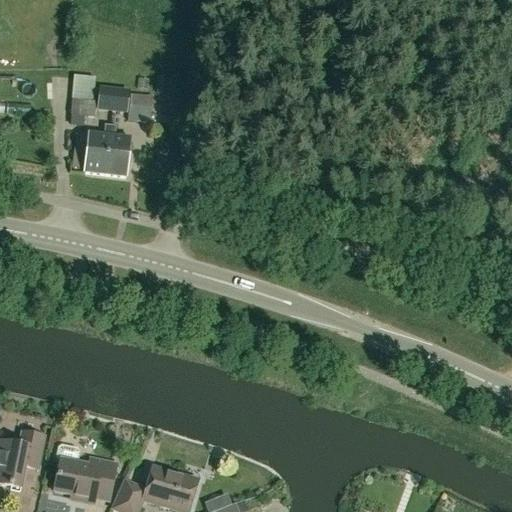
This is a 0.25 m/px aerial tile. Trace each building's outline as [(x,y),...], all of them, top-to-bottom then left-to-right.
[(128,71),(159,72),(159,57),(129,57),(128,71)] [(168,94),(170,79),(158,78),(157,93),(168,94)] [(130,109),(128,122),(150,124),(152,99),(131,97),(130,109)] [(96,106),(72,103),(70,116),(95,119),(96,106)] [(95,119),(94,122),(127,125),(128,122),(130,109),(96,106),(95,119)] [(84,175),(125,179),(129,139),(114,137),(115,127),(104,126),(103,136),(88,135),(84,175)] [(37,473),(44,439),(21,434),(18,447),(0,443),(0,487),(20,491),(24,470),(37,473)] [(87,467),(76,465),(79,454),(76,451),(60,448),(57,450),(56,457),(58,461),(59,461),(53,493),(76,498),(75,503),(93,507),(96,490),(110,493),(116,466),(89,460),(87,467)] [(188,511),(197,483),(153,470),(146,492),(124,482),(111,511),(139,511),(143,503),(174,511),(188,511)] [(246,511),(243,502),(234,506),(236,511),(246,511)]
